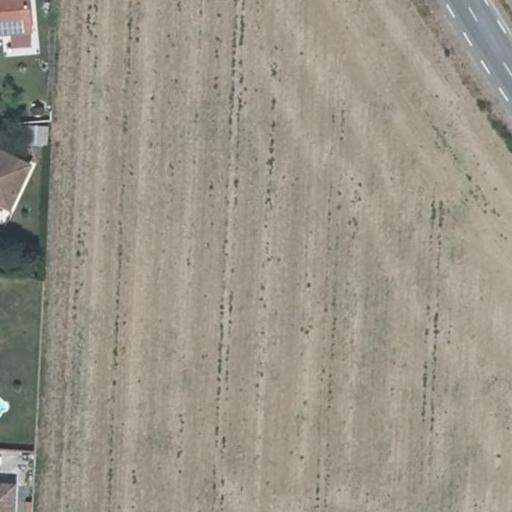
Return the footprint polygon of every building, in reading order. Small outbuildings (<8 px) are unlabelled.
[(0,0),(0,32),(35,30),(32,0),(0,0)] [(46,146),(48,126),(31,124),(28,143),(46,146)] [(0,194),(3,189),(21,197),(36,167),(0,149),(0,194)] [(0,201),(16,209),(21,197),(3,189),(0,194),(0,201)] [(10,511),(10,482),(0,481),(0,511),(10,511)]
